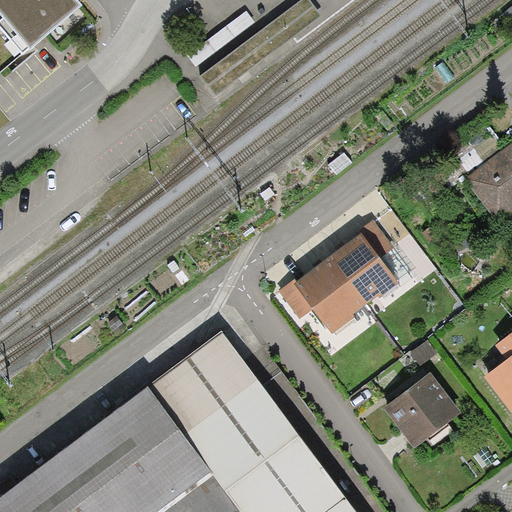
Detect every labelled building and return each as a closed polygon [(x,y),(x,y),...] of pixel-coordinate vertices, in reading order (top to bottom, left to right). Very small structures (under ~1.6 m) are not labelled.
[(0,0),(0,74),(79,6),(74,0),(0,0)] [(300,2),(197,80),(211,98),(313,20),(306,11),(300,2)] [(247,12),(188,56),(196,67),(255,23),(247,12)] [(511,146),(465,182),(495,222),(511,208),(511,146)] [(352,242),(370,267),(387,254),(366,227),(349,239),(352,242)] [(370,267),(352,242),(292,288),(310,311),(325,332),(385,286),(370,267)] [(294,324),(310,311),(292,288),(289,284),(273,296),(294,324)] [(0,511),(359,511),(225,332),(0,499),(0,511)] [(511,363),(492,378),(511,404),(511,340),(504,347),(511,358),(511,363)] [(429,341),(411,354),(420,366),(438,353),(429,341)] [(424,380),(384,410),(413,448),(460,412),(431,374),(424,380)]
